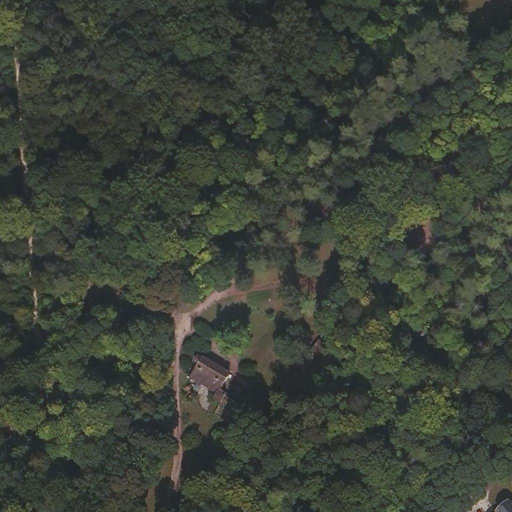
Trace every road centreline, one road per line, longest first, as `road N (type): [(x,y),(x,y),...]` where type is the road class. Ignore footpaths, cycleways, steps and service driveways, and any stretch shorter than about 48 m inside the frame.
road 1 (track): [(184,0),(174,89),(175,213),(152,266),(152,312),(179,331),(179,457),(162,511)]
road 2 (track): [(13,0),(48,511)]
road 3 (track): [(362,0),(206,175),(188,211),(207,260),(207,288),(179,331)]
road 4 (track): [(195,306),(318,279),(378,281),(449,302),(511,308)]
